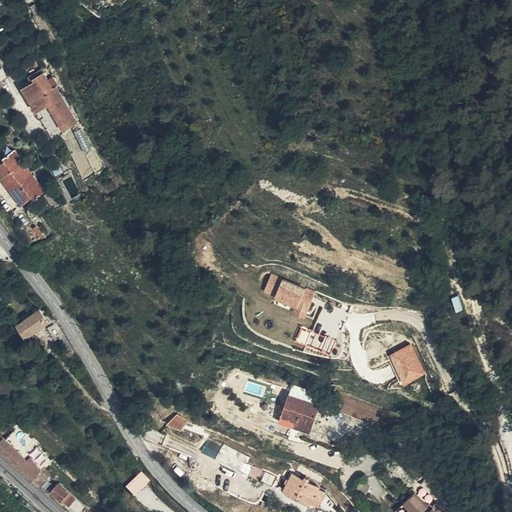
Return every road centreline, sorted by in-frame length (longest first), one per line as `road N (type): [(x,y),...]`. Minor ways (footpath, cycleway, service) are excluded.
road 1 (tertiary): [(201,511),(149,460),(67,318),(0,230)]
road 2 (track): [(511,428),(445,238),(435,222),(392,205)]
